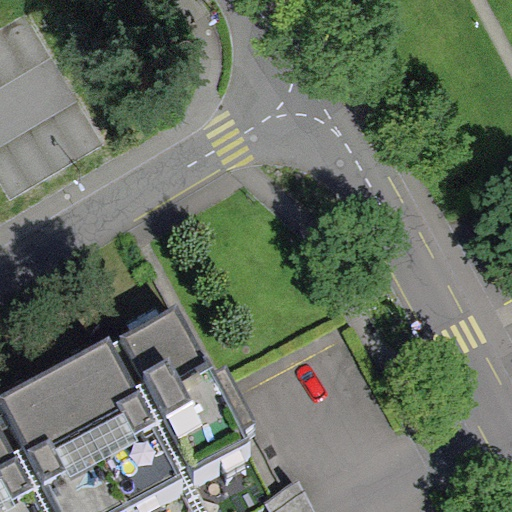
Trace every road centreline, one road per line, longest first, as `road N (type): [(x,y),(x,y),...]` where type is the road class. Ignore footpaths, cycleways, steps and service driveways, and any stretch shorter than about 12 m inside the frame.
road 1 (residential): [(511,440),(314,93)]
road 2 (residential): [(314,93),(0,276)]
